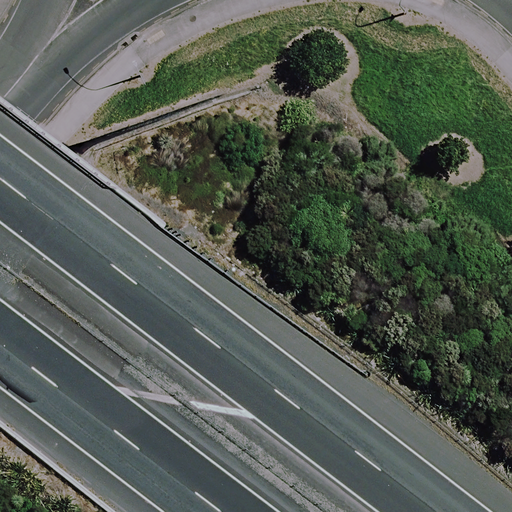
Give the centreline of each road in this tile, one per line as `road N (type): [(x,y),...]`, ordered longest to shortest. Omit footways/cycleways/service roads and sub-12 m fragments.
road 1 (motorway): [(0,178),(430,511)]
road 2 (motorway): [(215,511),(0,343)]
road 3 (tertiary): [(143,0),(4,99)]
